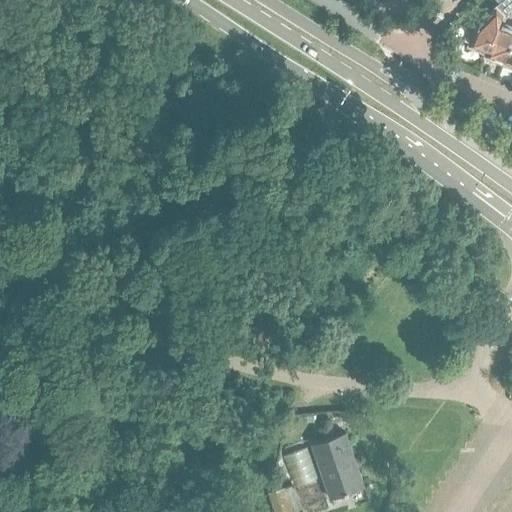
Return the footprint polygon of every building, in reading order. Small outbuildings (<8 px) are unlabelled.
[(508,9),(511,6),(511,0),(504,0),(490,14),(477,26),(470,44),(488,51),(500,23),(499,23),(504,14),(507,15),(508,12),(508,9)] [(504,62),(511,42),(511,27),(504,25),(506,20),(505,20),(507,15),(504,14),(499,23),(500,23),(488,51),(487,55),(504,62)] [(274,331),(275,330),(264,327),(256,358),(257,358),(259,347),(269,350),(274,331)] [(346,432),(313,443),(331,498),(364,486),(346,432)] [(295,484),(271,492),(277,511),(291,511),(303,508),(295,484)]
